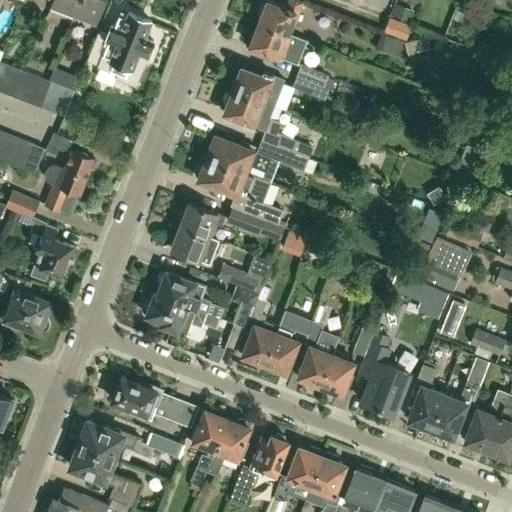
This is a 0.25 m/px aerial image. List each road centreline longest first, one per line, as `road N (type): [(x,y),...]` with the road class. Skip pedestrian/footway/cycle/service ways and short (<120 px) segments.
road 1 (residential): [(511,490),(84,322)]
road 2 (residential): [(84,322),(207,0)]
road 3 (residential): [(8,511),(60,378)]
